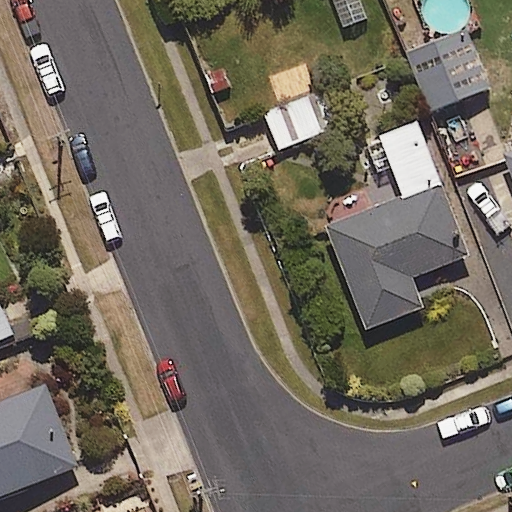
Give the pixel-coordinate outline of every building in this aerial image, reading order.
[(495,86),(469,27),(406,54),(432,114),(495,86)] [(339,125),(321,87),(264,113),(281,151),(339,125)] [(415,277),(472,256),(421,122),(384,137),(402,186),(327,214),(371,329),(427,308),(415,277)] [(511,138),(503,142),(511,164),(511,138)] [(0,347),(35,331),(28,317),(15,323),(7,307),(0,310),(0,347)] [(0,497),(75,470),(44,387),(0,402),(0,497)]
